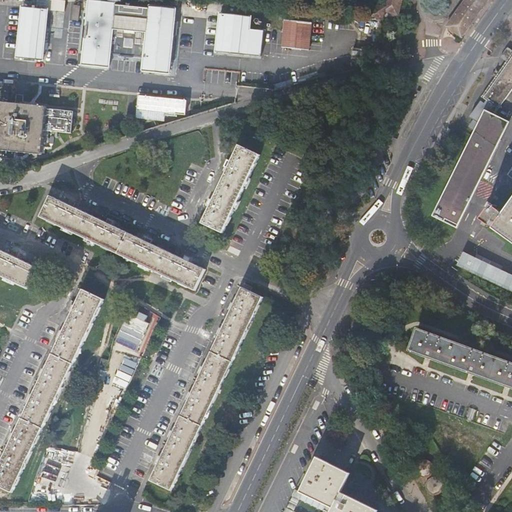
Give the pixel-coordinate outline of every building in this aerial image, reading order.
[(53,11),(65,12),(66,2),(50,0),(38,0),(37,9),(23,7),(18,58),(44,61),(48,26),(49,10),(53,11)] [(144,71),(170,74),(176,10),(150,7),(150,9),(117,6),(117,3),(91,0),(84,65),(109,68),(111,55),(145,59),(144,71)] [(373,4),(370,16),(383,19),(385,11),(399,15),(402,0),(386,0),(384,7),(373,4)] [(465,0),(446,27),(462,39),(489,0),(465,0)] [(73,21),(79,21),(81,6),(74,5),(73,21)] [(290,22),(309,24),(310,16),(291,14),(290,22)] [(217,53),(261,58),(264,32),(251,30),(252,18),(221,15),(217,53)] [(308,52),(311,24),(309,24),(290,22),(286,21),(283,49),(308,52)] [(511,92),(511,59),(510,62),(502,56),(509,47),(498,39),(488,53),(492,64),(498,68),(503,72),(499,78),(485,98),(489,100),(486,103),(483,101),(472,117),(475,120),(470,127),(477,131),(436,216),(458,227),(501,139),(485,131),(497,114),(511,92)] [(502,56),(510,62),(511,59),(511,49),(509,47),(502,56)] [(363,57),(370,58),(371,49),(364,48),(364,50),(354,48),(352,59),(363,60),(363,57)] [(503,72),(498,68),(494,74),(499,78),(503,72)] [(165,118),(166,118),(167,116),(176,117),(177,114),(186,115),(188,101),(140,96),(137,119),(165,122),(165,118)] [(0,151),(42,156),(44,130),(71,132),(73,110),(0,102),(0,151)] [(485,131),(501,139),(458,227),(461,228),(511,121),(497,114),(485,131)] [(202,223),(223,232),(260,155),(239,145),(202,223)] [(195,290),(205,269),(51,196),(41,217),(195,290)] [(511,204),(495,228),(511,239),(511,204)] [(494,205),(483,219),(492,225),(502,211),(494,205)] [(0,250),(0,275),(28,289),(38,268),(0,250)] [(511,271),(463,252),(457,267),(511,289),(511,271)] [(172,490),(263,297),(242,287),(151,479),(172,490)] [(83,290),(0,464),(0,486),(13,492),(104,300),(83,290)] [(511,387),(511,363),(417,329),(409,350),(511,387)] [(376,511),(378,509),(341,490),(350,472),(319,456),(302,489),(334,505),(330,511),(376,511)] [(432,477),(431,474),(433,470),(434,468),(434,466),(433,465),(432,463),(431,461),(429,460),(428,460),(426,459),(424,459),(422,460),(420,461),(419,462),(418,464),(417,465),(417,467),(417,469),(417,471),(418,473),(419,474),(421,475),(422,476),(420,477),(424,486),(428,485),(429,489),(430,491),(431,492),(433,493),(435,493),(437,493),(439,493),(440,492),(442,491),(443,489),(444,488),(444,486),(444,484),(444,482),(443,480),(442,479),(441,478),(439,477),(437,476),(435,476),(433,477),(432,477)]
